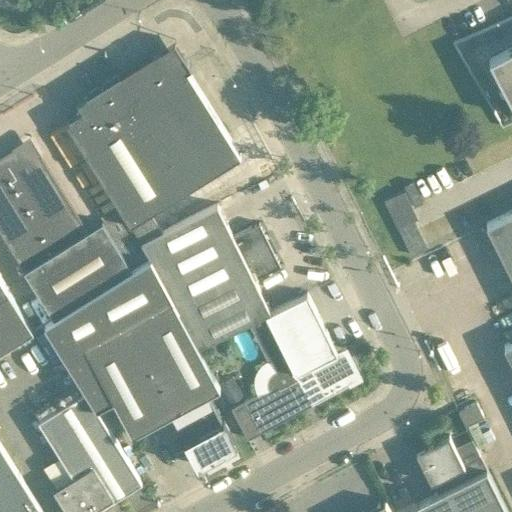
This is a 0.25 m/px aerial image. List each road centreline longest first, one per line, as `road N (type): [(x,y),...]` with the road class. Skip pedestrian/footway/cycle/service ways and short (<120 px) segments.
road 1 (unclassified): [(205,511),(388,413),(404,389),(405,363),(216,0)]
road 2 (unclassified): [(0,77),(126,0)]
